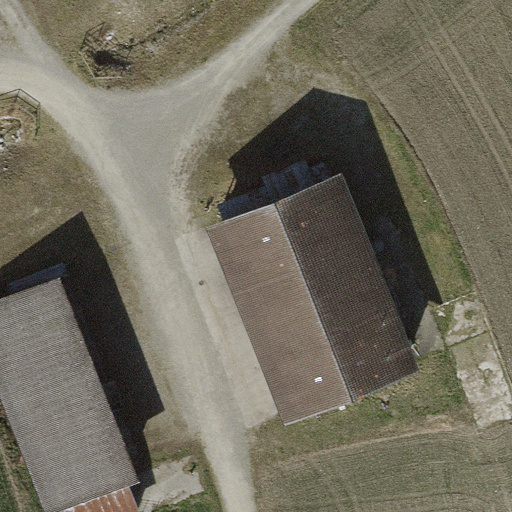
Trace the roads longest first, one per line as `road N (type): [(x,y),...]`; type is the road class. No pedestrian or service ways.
road 1 (track): [(241,511),(143,212),(108,143),(7,0)]
road 2 (track): [(108,143),(293,0)]
